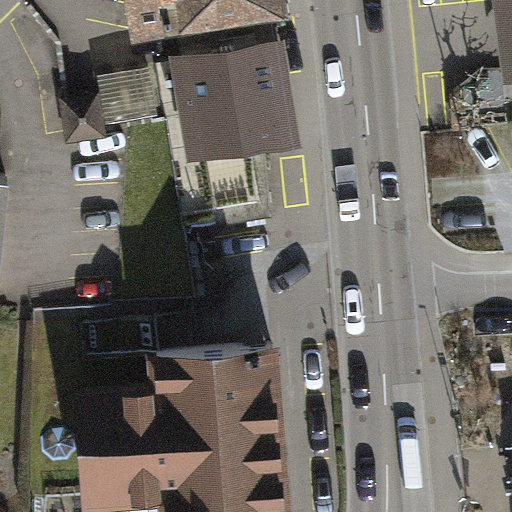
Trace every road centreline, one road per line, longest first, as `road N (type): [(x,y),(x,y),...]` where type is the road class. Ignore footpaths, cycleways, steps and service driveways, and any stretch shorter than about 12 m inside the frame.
road 1 (primary): [(346,0),(376,298)]
road 2 (primary): [(376,298),(391,511)]
road 3 (residential): [(511,291),(376,298)]
